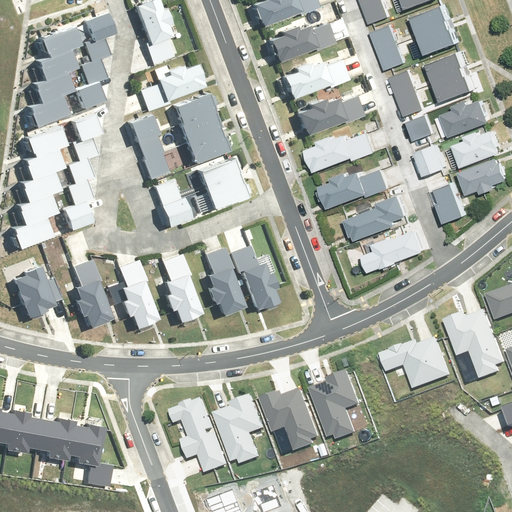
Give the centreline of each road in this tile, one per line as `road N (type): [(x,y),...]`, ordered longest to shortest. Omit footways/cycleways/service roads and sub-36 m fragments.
road 1 (residential): [(451,276),(344,0)]
road 2 (residential): [(126,368),(199,367),(337,335)]
road 3 (residential): [(281,199),(211,0)]
road 4 (residential): [(337,335),(281,199)]
road 5 (residential): [(116,138),(112,236),(155,238)]
road 6 (residential): [(111,0),(123,73),(116,138)]
road 7 (residential): [(155,238),(281,199)]
road 8 (residential): [(337,335),(451,276)]
road 9 (residential): [(0,346),(126,368)]
road 10 (residential): [(157,487),(126,394),(126,368)]
